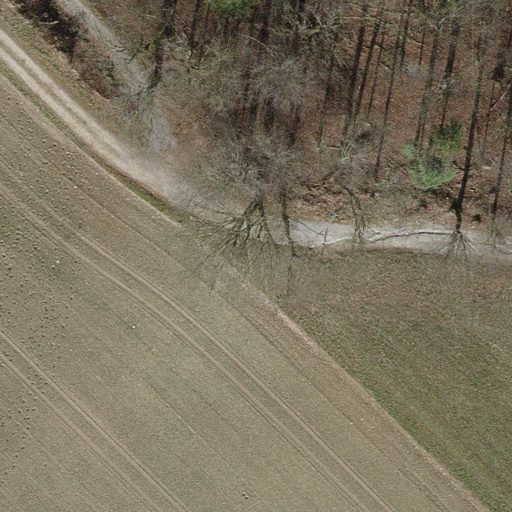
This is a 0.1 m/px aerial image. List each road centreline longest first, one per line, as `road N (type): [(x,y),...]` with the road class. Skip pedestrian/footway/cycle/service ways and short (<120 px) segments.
road 1 (track): [(63,0),(261,223),(511,484)]
road 2 (track): [(0,32),(140,168),(261,223),(324,234),(430,234),(511,252)]
